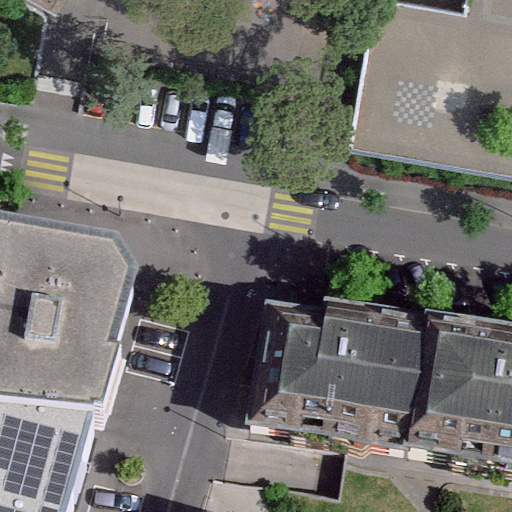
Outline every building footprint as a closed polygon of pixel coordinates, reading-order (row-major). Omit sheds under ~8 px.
[(511,0),(481,0),(479,17),(381,4),(370,63),(354,147),(511,178),(511,0)] [(121,263),(0,241),(0,417),(94,434),(117,439),(131,363),(120,362),(135,279),(121,263)] [(434,325),(283,297),(249,431),(400,466),(434,325)] [(511,337),(434,325),(400,466),(511,483),(511,337)] [(73,511),(94,434),(0,417),(0,511),(73,511)]
